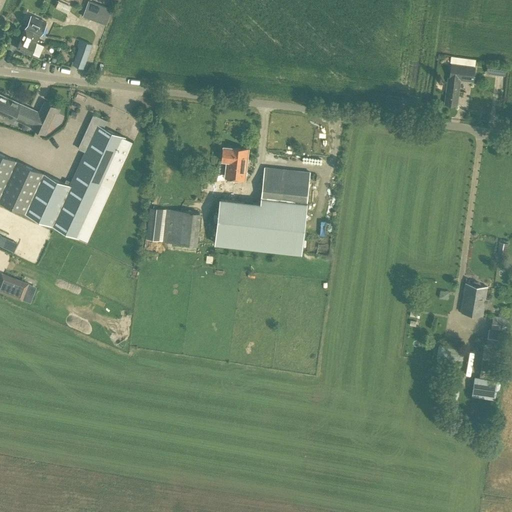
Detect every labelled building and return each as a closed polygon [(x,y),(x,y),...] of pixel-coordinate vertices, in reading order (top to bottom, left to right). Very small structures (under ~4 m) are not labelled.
[(66,21),(74,4),(64,0),(59,0),(52,15),(66,21)] [(30,40),(36,43),(40,35),(41,35),(46,22),(31,16),(26,28),(26,29),(33,32),(30,40)] [(31,54),(36,43),(30,40),(33,32),(26,29),(17,48),(31,54)] [(83,68),(90,50),(92,44),(79,39),(77,45),(79,46),(72,64),(83,68)] [(456,60),(476,63),(477,58),(456,55),(456,60)] [(452,63),(451,70),(449,84),(448,84),(445,103),(456,105),(459,78),(474,81),(475,66),(452,63)] [(504,73),(505,63),(489,63),(488,73),(504,73)] [(39,112),(21,104),(21,103),(0,93),(0,115),(13,122),(14,118),(16,119),(17,117),(34,124),(32,128),(45,134),(55,113),(58,114),(60,109),(44,101),(39,112)] [(0,202),(27,215),(79,239),(95,204),(107,177),(125,138),(105,129),(103,128),(106,121),(95,116),(93,115),(92,116),(90,122),(88,125),(77,148),(85,152),(71,181),(66,179),(64,184),(44,175),(0,154),(0,202)] [(245,180),(248,149),(223,147),(222,161),(226,162),(225,177),(245,180)] [(217,181),(218,168),(209,167),(208,180),(217,181)] [(306,220),(311,172),(265,167),(261,203),(220,198),(214,244),(303,254),(306,220)] [(197,245),(201,213),(149,207),(146,239),(197,245)] [(5,240),(0,237),(1,235),(0,234),(0,242),(3,243),(2,245),(14,251),(17,244),(6,239),(5,240)] [(506,255),(508,243),(499,241),(497,253),(506,255)] [(0,291),(21,300),(28,283),(2,273),(0,276),(0,291)] [(480,286),(480,283),(472,282),(472,285),(465,284),(460,311),(483,315),(487,287),(480,286)] [(418,323),(418,312),(410,311),(410,323),(418,323)] [(505,330),(507,317),(493,315),(491,328),(505,330)] [(500,362),(505,331),(488,329),(486,343),(484,343),(482,359),(500,362)] [(461,367),(463,350),(438,346),(435,362),(461,367)] [(499,380),(501,362),(481,360),(479,377),(499,380)]
